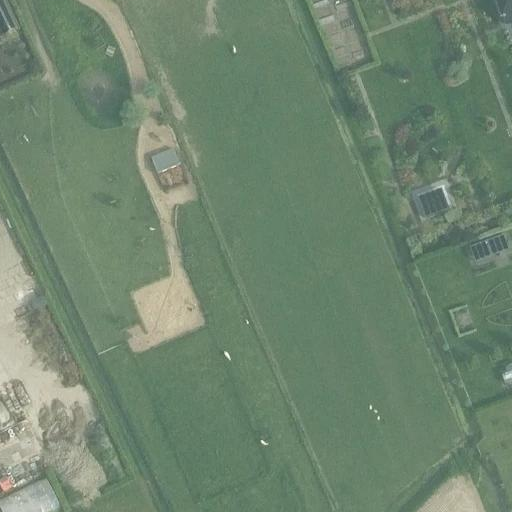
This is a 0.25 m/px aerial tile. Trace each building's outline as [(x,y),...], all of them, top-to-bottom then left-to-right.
[(2,0),(0,0),(0,35),(0,36),(17,29),(2,0)] [(511,0),(495,0),(505,25),(511,22),(511,0)] [(150,159),(157,175),(179,165),(173,150),(150,159)] [(441,190),(417,199),(424,221),(449,212),(441,190)] [(503,236),(492,240),(498,255),(509,251),(503,236)] [(47,475),(0,498),(0,504),(3,511),(53,511),(63,508),(47,475)]
